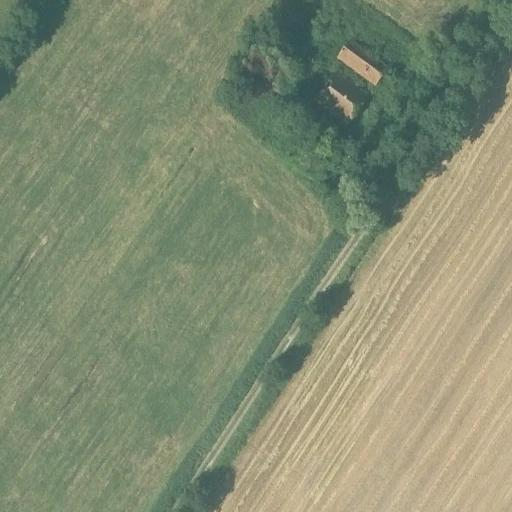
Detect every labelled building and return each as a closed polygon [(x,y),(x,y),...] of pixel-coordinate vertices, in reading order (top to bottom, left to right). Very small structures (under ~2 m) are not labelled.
[(339,26),(314,8),(301,26),(326,43),(339,26)] [(389,70),(351,41),(337,60),(375,89),(389,70)] [(336,74),(315,103),(347,126),(368,97),(336,74)] [(258,113),(268,124),(280,115),(270,102),(258,113)] [(288,165),(315,180),(326,163),(299,148),(288,165)]
